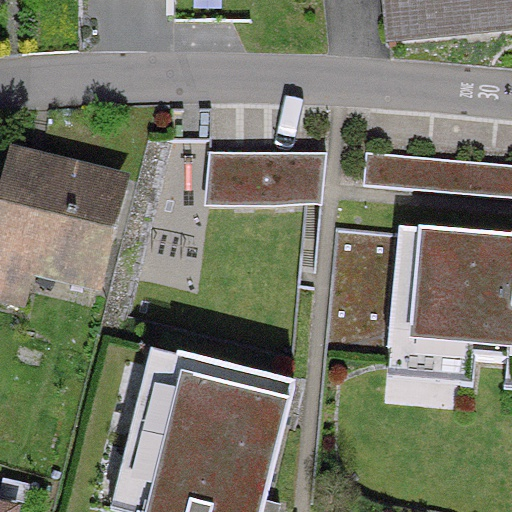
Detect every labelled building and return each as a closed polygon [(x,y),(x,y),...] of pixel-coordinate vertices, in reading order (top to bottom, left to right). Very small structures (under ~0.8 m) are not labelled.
[(511,0),(378,0),(383,49),(390,48),(389,38),(511,25),(511,0)] [(323,156),(211,153),(210,202),(322,204),(323,156)] [(22,264),(93,281),(115,192),(12,167),(14,158),(8,157),(0,189),(0,305),(19,310),(25,286),(17,284),(22,264)] [(511,200),(511,164),(379,161),(378,197),(511,200)] [(511,243),(402,238),(393,396),(511,402),(511,243)] [(273,511),(305,386),(151,348),(109,511),(273,511)]
